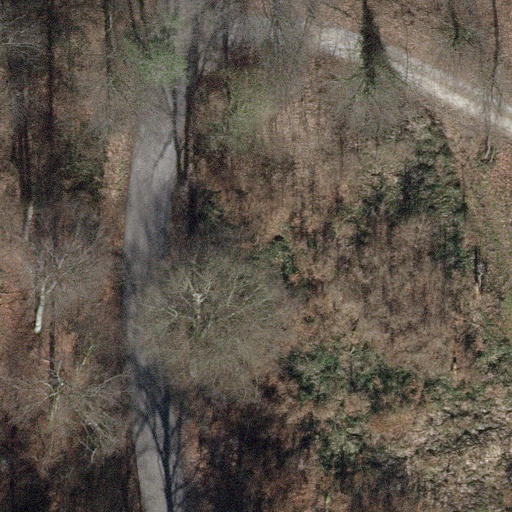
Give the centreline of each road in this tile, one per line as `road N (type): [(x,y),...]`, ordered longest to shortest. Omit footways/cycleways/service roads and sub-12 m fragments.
road 1 (tertiary): [(168,511),(153,426),(147,262),(186,0)]
road 2 (track): [(511,117),(340,41),(184,14)]
